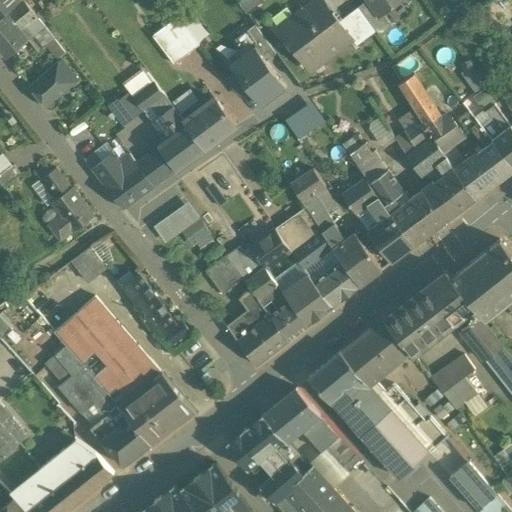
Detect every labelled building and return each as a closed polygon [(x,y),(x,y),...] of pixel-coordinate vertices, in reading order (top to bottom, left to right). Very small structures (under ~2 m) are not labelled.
[(0,0),(0,18),(8,12),(21,0),(0,0)] [(39,18),(25,0),(21,0),(8,12),(20,26),(23,24),(26,27),(33,22),(39,18)] [(240,0),(239,1),(246,11),(260,0),(240,0)] [(319,0),(316,0),(280,28),(311,69),(352,38),(353,37),(342,23),(333,11),(330,14),(319,0)] [(380,13),(370,0),(366,0),(359,6),(361,9),(377,30),(380,35),(393,25),(383,11),(380,13)] [(370,0),(380,13),(383,11),(388,7),(394,8),(403,2),(402,0),(370,0)] [(377,30),(361,9),(342,23),(353,37),(352,38),(358,45),(377,30)] [(20,26),(8,12),(0,18),(0,46),(8,56),(32,36),(32,34),(34,33),(36,32),(35,31),(38,29),(33,22),(26,27),(23,24),(20,26)] [(179,15),(153,35),(175,63),(200,44),(179,15)] [(55,37),(39,18),(33,22),(38,29),(35,31),(36,32),(34,33),(44,46),(49,41),(55,37)] [(68,54),(55,37),(49,41),(62,58),(63,59),(68,54)] [(231,63),(263,106),(287,88),(254,45),(231,63)] [(63,59),(62,58),(52,67),(69,89),(79,80),(63,59)] [(232,86),(215,63),(203,71),(221,95),(232,86)] [(52,67),(31,86),(47,107),(69,89),(52,67)] [(415,73),(401,82),(416,107),(431,97),(415,73)] [(155,81),(134,97),(144,110),(165,94),(155,81)] [(243,121),(253,114),(237,91),(227,98),(243,121)] [(216,97),(200,109),(204,113),(189,125),(206,147),(236,125),(216,97)] [(431,97),(416,107),(426,122),(429,126),(443,116),(431,97)] [(511,125),(496,104),(486,111),(491,117),(482,124),(493,138),(494,140),(511,162),(511,125)] [(189,125),(174,106),(153,121),(167,140),(189,125)] [(470,110),(459,118),(469,131),(473,128),(480,122),(470,110)] [(465,135),(449,112),(443,116),(429,126),(434,134),(443,149),(465,135)] [(423,117),(397,136),(408,153),(417,146),(434,134),(429,126),(426,122),(423,117)] [(482,124),(480,122),(473,128),(487,145),(494,140),(482,124)] [(328,123),(312,134),(328,156),(343,144),(343,143),(328,123)] [(161,145),(160,146),(177,168),(206,147),(189,125),(167,140),(161,145)] [(357,134),(343,143),(343,144),(350,153),(364,144),(357,134)] [(434,134),(417,146),(432,168),(448,156),(443,149),(434,134)] [(155,138),(132,155),(137,163),(154,185),(177,168),(160,146),(161,145),(155,138)] [(487,145),(477,152),(498,181),(511,170),(511,162),(494,140),(487,145)] [(364,144),(350,153),(351,154),(357,162),(372,152),(366,143),(364,144)] [(432,168),(417,146),(408,153),(423,175),(427,172),(432,168)] [(388,170),(374,151),(372,152),(357,162),(367,176),(366,177),(380,197),(382,199),(396,188),(400,185),(389,169),(388,170)] [(476,151),(455,167),(477,197),(498,181),(477,152),(476,151)] [(130,152),(120,161),(127,170),(137,163),(132,155),(130,152)] [(120,161),(114,153),(93,168),(124,208),(144,192),(127,170),(120,161)] [(477,197),(455,167),(448,156),(432,168),(427,172),(433,181),(429,184),(452,216),(477,197)] [(154,185),(137,163),(127,170),(144,192),(154,185)] [(16,164),(0,176),(7,184),(22,172),(16,164)] [(57,167),(42,179),(48,187),(63,176),(57,167)] [(314,168),(292,183),(304,201),(316,193),(326,186),(314,168)] [(63,176),(48,187),(57,199),(72,187),(63,176)] [(380,197),(366,177),(343,193),(357,213),(370,204),(380,197)] [(429,184),(406,202),(396,188),(382,199),(391,212),(415,244),(452,216),(429,184)] [(57,199),(53,202),(62,214),(74,230),(75,230),(95,215),(73,186),(72,187),(57,199)] [(336,223),(316,193),(304,201),(307,206),(324,231),(336,223)] [(415,244),(391,212),(382,199),(380,197),(370,204),(381,220),(369,229),(392,261),(415,244)] [(167,240),(185,229),(197,248),(216,236),(192,199),(156,222),(167,240)] [(24,200),(18,205),(23,210),(28,206),(24,200)] [(324,231),(307,206),(288,219),(305,243),(303,245),(315,261),(326,253),(335,247),(324,231)] [(74,230),(62,214),(49,224),(61,239),(74,230)] [(305,243),(288,219),(276,228),(292,249),(305,268),(315,261),(303,245),(305,243)] [(336,223),(324,231),(335,247),(346,238),(336,223)] [(276,228),(251,246),(266,266),(267,268),(292,249),(276,228)] [(383,269),(356,231),(346,238),(335,247),(344,259),(362,284),(383,269)] [(511,253),(501,239),(453,276),(476,306),(483,314),(486,318),(511,298),(511,253)] [(217,242),(204,251),(211,261),(224,251),(217,242)] [(260,271),(241,245),(228,254),(245,277),(247,280),(260,271)] [(72,261),(87,280),(106,265),(91,246),(72,261)] [(335,247),(326,253),(339,263),(344,259),(335,247)] [(228,254),(207,270),(224,293),(245,277),(228,254)] [(339,263),(315,281),(333,306),(362,284),(344,259),(339,263)] [(260,271),(247,280),(252,288),(260,299),(280,285),(267,268),(266,266),(260,271)] [(447,270),(386,317),(411,351),(414,354),(476,306),(453,276),(447,270)] [(309,273),(284,291),(308,325),(333,306),(315,281),(309,273)] [(177,323),(140,274),(125,285),(161,335),(177,323)] [(284,291),(280,285),(260,299),(265,305),(272,299),(279,308),(271,314),(290,339),(308,325),(284,291)] [(260,299),(252,288),(240,297),(249,308),(228,324),(238,338),(271,314),(265,305),(260,299)] [(162,372),(96,296),(68,320),(55,331),(67,344),(118,402),(120,404),(147,383),(162,372)] [(68,320),(62,312),(49,323),(55,331),(68,320)] [(13,329),(0,314),(0,335),(3,338),(13,329)] [(271,314),(238,338),(258,365),(290,340),(290,339),(271,314)] [(504,345),(484,320),(486,318),(483,314),(463,329),(486,359),(504,345)] [(385,315),(341,350),(372,384),(381,394),(387,389),(378,379),(411,351),(386,317),(385,315)] [(120,404),(118,402),(67,344),(56,353),(74,374),(64,382),(60,385),(94,425),(91,427),(125,465),(153,443),(120,404)] [(372,384),(341,350),(310,376),(342,411),(372,384)] [(74,374),(56,353),(46,362),(64,382),(74,374)] [(476,369),(465,353),(455,360),(467,376),(476,369)] [(467,376),(455,360),(444,368),(468,401),(479,392),(467,376)] [(468,401),(444,368),(433,376),(458,408),(468,401)] [(197,410),(163,371),(162,372),(147,383),(181,422),(197,410)] [(181,422),(147,383),(120,404),(153,443),(181,422)] [(427,419),(395,383),(387,389),(381,394),(431,450),(448,435),(432,415),(427,419)] [(381,394),(372,384),(342,411),(400,477),(431,450),(381,394)] [(298,386),(264,413),(289,440),(304,428),(323,450),(341,434),(322,413),(298,386)] [(0,400),(0,460),(3,457),(9,452),(28,434),(0,401),(0,400)] [(289,440),(264,413),(228,442),(241,460),(272,498),(278,494),(282,498),(284,500),(289,496),(285,492),(314,466),(300,451),(299,451),(289,440)] [(98,453),(77,439),(71,444),(65,437),(54,446),(54,447),(41,457),(45,463),(31,474),(28,476),(29,477),(42,495),(55,511),(64,511),(115,472),(98,453)] [(31,474),(9,452),(3,457),(26,480),(29,477),(28,476),(31,474)] [(26,480),(3,457),(0,460),(0,480),(5,485),(16,496),(26,508),(42,495),(29,477),(26,480)] [(497,493),(470,461),(451,477),(479,508),(497,493)] [(357,511),(315,466),(314,466),(285,492),(289,496),(284,500),(282,498),(276,503),(283,511),(357,511)] [(197,511),(180,489),(175,484),(141,511),(142,511),(197,511)] [(29,511),(26,508),(16,496),(5,485),(1,489),(11,500),(0,509),(0,511),(29,511)] [(511,511),(511,509),(498,493),(497,493),(479,508),(482,511),(511,511)] [(55,511),(42,495),(26,508),(29,511),(55,511)] [(444,511),(431,496),(414,511),(444,511)]
